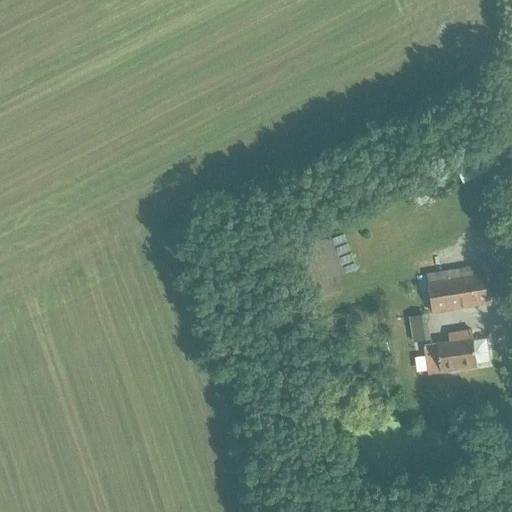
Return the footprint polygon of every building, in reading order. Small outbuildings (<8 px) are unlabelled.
[(492,149),(456,168),(463,184),(500,164),(492,149)] [(306,247),(290,254),(308,303),(338,292),(333,278),(358,269),(345,233),(341,235),(337,224),(302,237),(306,247)] [(478,266),(427,274),(433,312),(478,306),(492,303),(492,301),(505,299),(503,272),(501,273),(499,260),(478,263),(478,266)] [(426,314),(408,318),(413,343),(430,340),(426,314)] [(326,317),(311,320),(315,336),(330,333),(326,317)] [(437,343),(425,345),(430,374),(478,367),(477,364),(491,362),(487,339),(474,341),(472,330),(449,333),(451,341),(437,343)]
